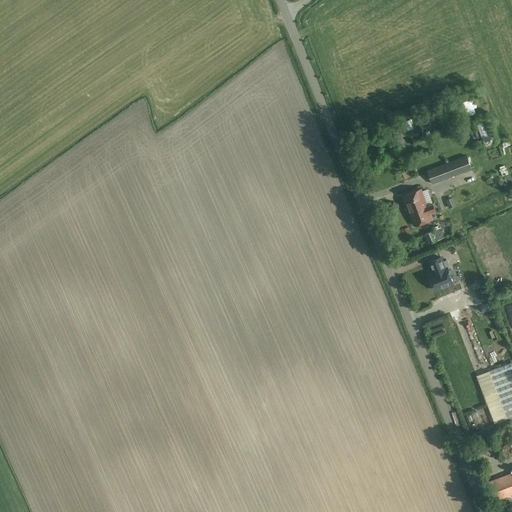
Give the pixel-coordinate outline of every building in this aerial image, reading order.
[(467,156),(427,171),(432,184),(472,169),(467,156)] [(421,189),(404,195),(408,206),(410,212),(415,226),(432,219),(429,212),(435,210),(433,204),(427,206),(421,189)] [(425,234),(429,244),(445,238),(441,228),(440,228),(439,226),(434,228),(435,230),(433,231),(425,234)] [(434,272),(429,274),(435,290),(454,283),(447,267),(446,268),(441,257),(430,261),(434,272)] [(490,371),(511,362),(488,301),(466,309),(490,371)] [(508,419),(511,417),(511,362),(490,371),(508,419)] [(508,420),(496,424),(499,432),(510,428),(508,420)] [(500,451),(499,448),(496,449),(493,441),(481,445),(484,454),(489,452),(490,455),(500,451)] [(511,472),(487,482),(495,501),(511,494),(511,472)]
